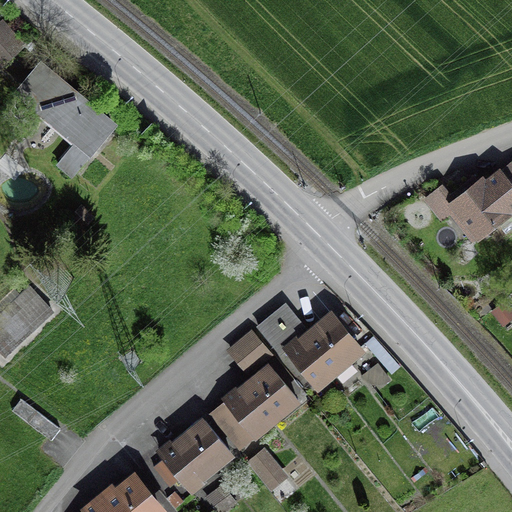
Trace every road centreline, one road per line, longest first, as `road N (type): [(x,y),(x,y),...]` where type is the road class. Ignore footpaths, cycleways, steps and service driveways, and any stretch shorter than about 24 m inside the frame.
road 1 (residential): [(327,243),(282,289),(111,426),(42,511)]
road 2 (secondary): [(49,0),(316,232)]
road 3 (secondary): [(327,243),(511,445)]
road 4 (residential): [(316,232),(391,183),(511,132)]
